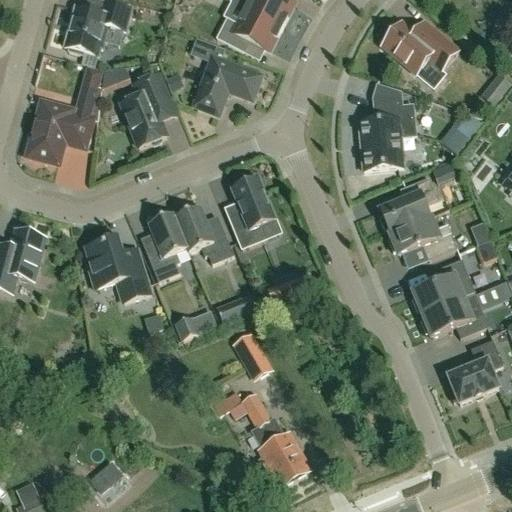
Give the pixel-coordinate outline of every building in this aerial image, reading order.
[(251,0),(245,12),(282,32),(295,8),(280,0),(251,0)] [(100,51),(102,52),(105,39),(103,39),(106,29),(126,34),(131,12),(104,5),(104,6),(101,18),(75,11),(65,51),(69,52),(68,55),(82,59),(83,56),(98,60),(98,58),(100,51)] [(216,42),(247,58),(248,57),(243,55),(248,45),(269,56),(282,32),(245,12),(237,27),(227,22),(216,42)] [(402,28),(383,51),(417,79),(428,65),(441,76),(443,74),(459,55),(440,40),(427,29),(417,41),(415,39),(402,28)] [(197,42),(191,58),(210,65),(194,110),(219,119),(227,97),(230,96),(252,104),(261,79),(222,64),(226,53),(197,42)] [(85,153),(93,124),(98,125),(102,92),(97,91),(101,76),(87,72),(76,115),(42,106),(27,160),(58,168),(63,151),(68,148),(85,153)] [(150,147),(154,149),(161,146),(162,142),(166,140),(161,126),(176,120),(159,78),(133,89),(138,101),(121,108),(139,152),(150,147)] [(499,110),(511,97),(511,84),(492,103),(499,110)] [(375,126),(359,127),(364,175),(404,172),(401,142),(399,123),(403,123),(402,110),(401,96),(377,89),(373,102),(375,126)] [(468,116),(456,132),(470,142),(482,126),(468,116)] [(389,233),(390,238),(431,221),(425,208),(438,203),(429,182),(401,194),(405,206),(382,215),(384,220),(379,222),(385,235),(389,233)] [(274,224),(258,183),(233,194),(246,225),(233,231),(242,253),(266,243),(260,230),(274,224)] [(211,240),(199,212),(197,213),(194,212),(187,215),(185,218),(176,222),(175,218),(174,218),(190,257),(201,252),(205,261),(208,259),(212,269),(234,260),(218,220),(217,220),(223,235),(211,240)] [(190,257),(174,218),(164,222),(161,221),(154,224),(153,227),(150,228),(161,256),(148,261),(159,286),(180,277),(177,268),(180,266),(177,258),(188,253),(189,257),(190,257)] [(431,221),(390,238),(392,242),(388,244),(393,256),(397,255),(400,260),(423,250),(429,265),(458,253),(448,229),(436,234),(431,221)] [(485,250),(497,245),(490,227),(478,232),(485,250)] [(0,248),(0,294),(11,297),(16,281),(33,285),(45,242),(16,235),(12,251),(0,248)] [(88,270),(94,287),(95,293),(117,286),(124,307),(150,298),(137,253),(122,258),(117,242),(101,247),(101,244),(89,248),(89,251),(86,252),(91,269),(88,270)] [(422,315),(423,319),(464,303),(455,282),(468,277),(462,264),(434,276),(438,287),(414,297),(417,302),(412,304),(418,316),(422,315)] [(306,279),(293,284),(298,296),(311,292),(306,279)] [(476,298),(464,303),(423,319),(425,324),(421,325),(426,338),(430,336),(433,341),(456,332),(461,343),(490,332),(476,298)] [(239,306),(218,315),(223,327),(244,319),(256,314),(251,301),(239,306)] [(202,336),(221,332),(218,317),(199,322),(202,336)] [(191,321),(177,328),(183,343),(198,337),(192,324),(191,321)] [(511,334),(500,339),(504,351),(511,348),(511,334)] [(254,386),(274,375),(253,338),(233,349),(254,386)] [(448,392),(454,407),(458,405),(460,409),(475,402),(475,403),(484,399),(499,393),(492,375),(504,371),(493,345),(471,354),(478,369),(449,381),(452,390),(448,392)] [(247,416),(257,432),(251,435),(262,454),(261,454),(282,491),(310,474),(289,438),(285,440),(274,422),(271,424),(256,398),(242,406),(247,416)] [(24,510),(20,511),(44,511),(34,489),(18,496),(24,510)]
